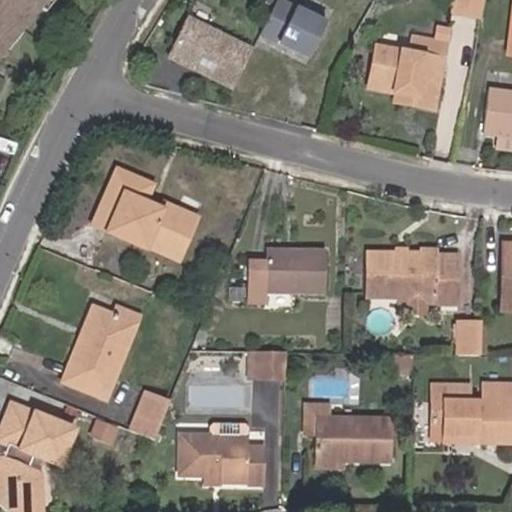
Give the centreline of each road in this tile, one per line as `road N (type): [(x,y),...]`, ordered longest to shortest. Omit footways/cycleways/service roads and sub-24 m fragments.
road 1 (residential): [(511,188),(447,184),(87,85)]
road 2 (residential): [(0,265),(87,85)]
